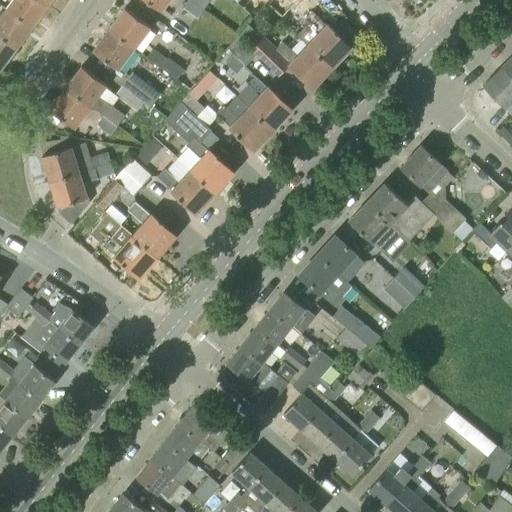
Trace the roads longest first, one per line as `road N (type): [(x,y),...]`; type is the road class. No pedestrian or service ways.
road 1 (tertiary): [(411,70),(159,341)]
road 2 (residential): [(190,369),(439,100)]
road 3 (tertiary): [(159,341),(25,511)]
road 4 (residential): [(352,511),(190,369)]
road 5 (residential): [(159,341),(0,227)]
road 6 (residential): [(77,511),(190,369)]
road 7 (residential): [(0,123),(94,0)]
